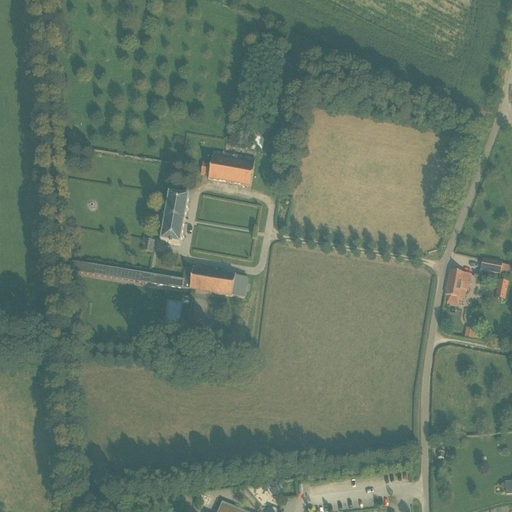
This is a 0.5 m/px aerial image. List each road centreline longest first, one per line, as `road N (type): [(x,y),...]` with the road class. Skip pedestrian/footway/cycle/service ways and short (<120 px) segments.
road 1 (unclassified): [(425,511),(425,382),(445,266),(501,112)]
road 2 (track): [(496,126),(314,50),(300,52),(286,63),(263,198)]
road 3 (track): [(62,352),(40,0)]
road 4 (track): [(263,261),(252,371),(62,352)]
road 5 (track): [(445,266),(267,236)]
road 6 (track): [(190,223),(201,187),(263,198),(272,207),(267,236)]
road 7 (track): [(267,236),(253,271),(186,259),(190,223)]
